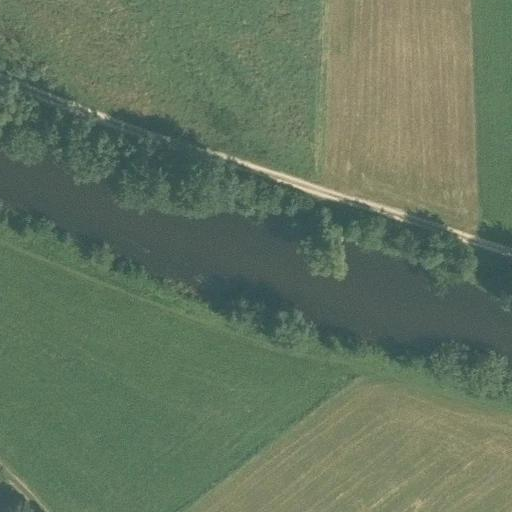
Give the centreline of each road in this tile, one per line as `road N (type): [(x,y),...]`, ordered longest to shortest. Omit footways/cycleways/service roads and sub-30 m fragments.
road 1 (track): [(511,421),(420,405),(319,374),(0,249)]
road 2 (track): [(0,84),(232,174),(511,253)]
